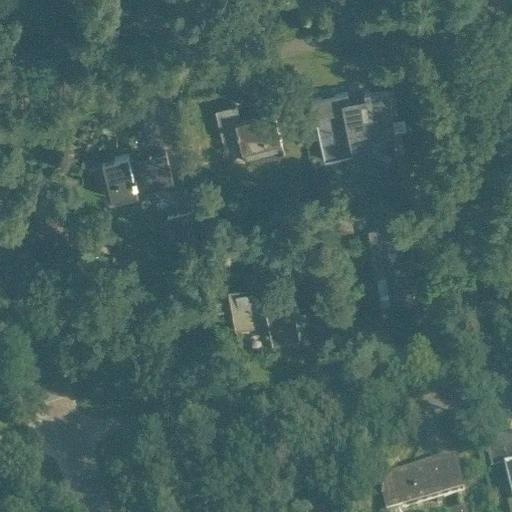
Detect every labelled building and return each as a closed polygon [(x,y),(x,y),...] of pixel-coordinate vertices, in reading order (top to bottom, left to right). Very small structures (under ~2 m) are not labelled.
[(348,90),(312,98),(325,159),(374,148),(372,135),(395,132),(395,131),(395,130),(393,120),(391,100),(390,89),(389,86),(381,87),(381,89),(371,90),(370,89),(365,90),(365,93),(349,97),(348,90)] [(216,108),(190,114),(193,127),(196,127),(202,148),(249,136),(258,171),(275,166),(280,185),(299,181),(278,98),(236,109),(235,103),(216,108)] [(430,111),(415,113),(417,129),(432,126),(430,111)] [(174,182),(166,150),(164,150),(165,152),(130,160),(128,154),(129,153),(129,152),(105,158),(103,158),(113,198),(174,182)] [(190,210),(168,215),(169,217),(172,233),(173,236),(174,240),(183,238),(186,237),(196,234),(194,223),(190,210)] [(320,234),(355,226),(351,212),(317,221),(320,234)] [(415,299),(409,266),(415,265),(411,237),(408,218),(369,223),(376,271),(377,271),(381,304),(387,303),(387,305),(417,301),(416,299),(415,299)] [(306,249),(320,247),(314,219),(301,222),(306,249)] [(265,293),(263,282),(229,289),(233,309),(236,328),(237,328),(237,327),(269,321),(273,338),(300,333),(292,288),(265,293)] [(511,434),(499,438),(506,465),(504,466),(511,498),(511,434)] [(409,471),(378,478),(381,492),(379,492),(380,496),(383,496),(387,511),(401,511),(401,509),(438,500),(459,495),(451,461),(450,462),(430,467),(430,466),(428,466),(430,471),(411,475),(410,470),(410,469),(408,470),(409,471)]
